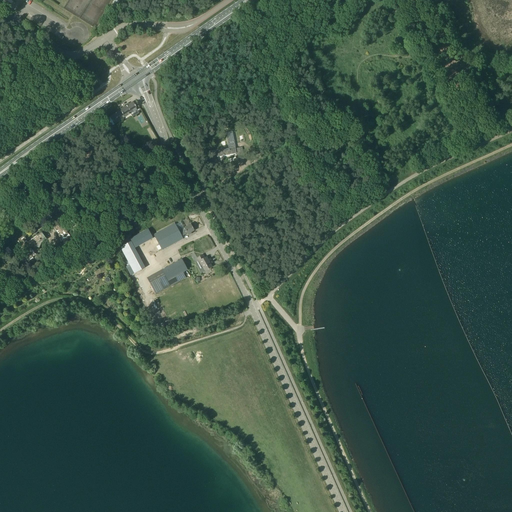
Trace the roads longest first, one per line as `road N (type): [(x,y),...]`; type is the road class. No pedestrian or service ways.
road 1 (tertiary): [(341,511),(251,307),(146,102)]
road 2 (track): [(511,144),(414,190),(323,256),(301,300),(299,334)]
road 3 (track): [(258,303),(242,325),(155,353),(111,318),(68,299),(45,302),(0,330)]
road 4 (track): [(299,334),(310,378),(371,511)]
road 5 (unclassified): [(106,38),(126,25),(193,24),(228,0)]
road 6 (unclassified): [(106,38),(65,55),(0,17)]
